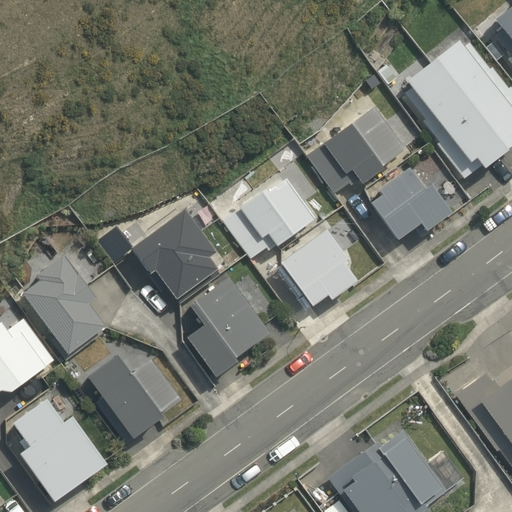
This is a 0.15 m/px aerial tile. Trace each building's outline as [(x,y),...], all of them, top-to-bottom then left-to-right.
[(511,3),(491,21),(500,32),(494,38),(509,57),(506,60),(511,67),(511,3)] [(461,49),(455,42),(404,83),(409,89),(403,94),(423,120),(421,122),(437,142),(435,144),(463,179),(479,166),(482,169),(511,144),(511,93),(507,87),(505,89),(489,68),(487,69),(467,44),(461,49)] [(310,151),(335,193),(402,152),(377,110),(310,151)] [(413,177),(371,206),(399,248),(425,231),(430,239),(443,231),(438,223),(452,214),(436,190),(426,197),(413,177)] [(225,221),(254,254),(316,223),(296,185),(225,221)] [(187,214),(130,255),(150,282),(156,277),(177,306),(222,273),(212,259),(217,256),(187,214)] [(323,236),(282,265),(316,311),(331,300),(334,305),(359,286),(323,236)] [(71,260),(23,299),(71,358),(105,330),(88,309),(102,298),(71,260)] [(206,329),(186,343),(216,387),(243,368),(240,364),(271,342),(229,282),(192,308),(206,329)] [(52,360),(21,319),(5,331),(0,325),(0,390),(9,392),(52,360)] [(115,347),(81,371),(137,447),(187,410),(156,367),(139,380),(115,347)] [(511,474),(511,360),(458,399),(511,474)] [(53,392),(64,383),(55,372),(44,381),(53,392)] [(61,427),(43,403),(15,424),(35,451),(25,459),(53,496),(71,483),(69,480),(79,473),(82,476),(100,462),(69,421),(61,427)] [(445,491),(401,431),(380,446),(376,441),(326,478),(351,511),(427,511),(423,506),(445,491)]
